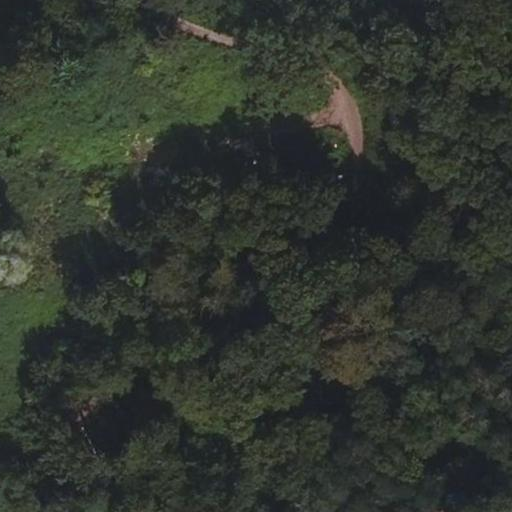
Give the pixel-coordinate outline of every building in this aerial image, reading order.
[(64,29),(29,59),(46,78),(81,48),(64,29)] [(45,78),(43,95),(76,100),(79,81),(46,78),(45,78)] [(22,103),(19,119),(70,129),(72,112),(22,103)] [(0,202),(64,216),(73,175),(0,160),(0,202)] [(303,171),(307,193),(342,186),(338,165),(303,171)]
